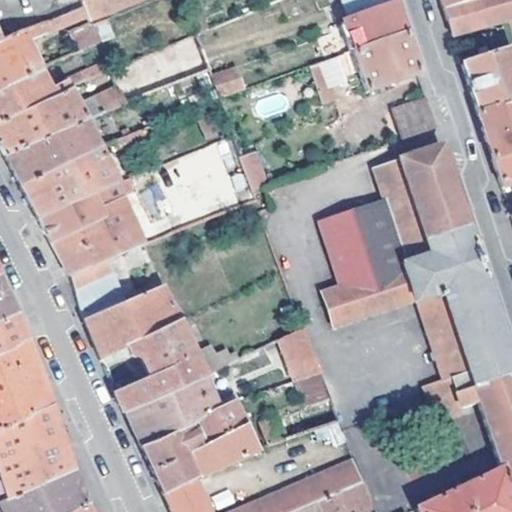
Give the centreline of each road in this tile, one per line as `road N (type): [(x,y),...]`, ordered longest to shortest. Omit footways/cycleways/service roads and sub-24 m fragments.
road 1 (residential): [(511,301),(452,94),(435,72),(412,0)]
road 2 (tertiary): [(139,511),(0,227)]
